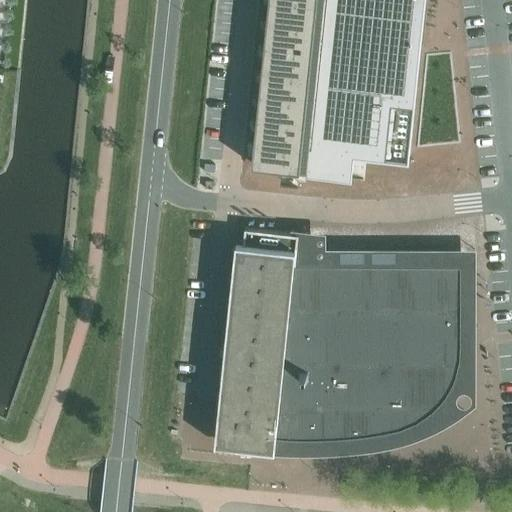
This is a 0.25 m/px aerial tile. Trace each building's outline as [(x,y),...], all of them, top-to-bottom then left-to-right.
[(327,151),(354,154),(365,155),(407,160),(423,5),(423,0),(268,0),(252,165),(254,165),(300,170),(302,149),(327,151)] [(295,262),(297,251),(298,233),(245,228),(243,244),(235,243),(215,443),(275,449),(276,441),(279,441),(295,262)] [(464,353),(464,262),(295,262),(279,441),(295,443),(305,443),(316,443),(326,443),(336,442),(346,441),(356,440),(367,438),(379,435),(390,433),(402,429),(413,426),(424,421),(430,417),(435,413),(440,408),(445,403),(449,397),(453,391),(456,384),(459,377),(462,369),(463,361),(464,353)] [(487,429),(472,431),(474,455),(490,453),(487,429)] [(395,453),(394,473),(426,475),(427,455),(395,453)]
